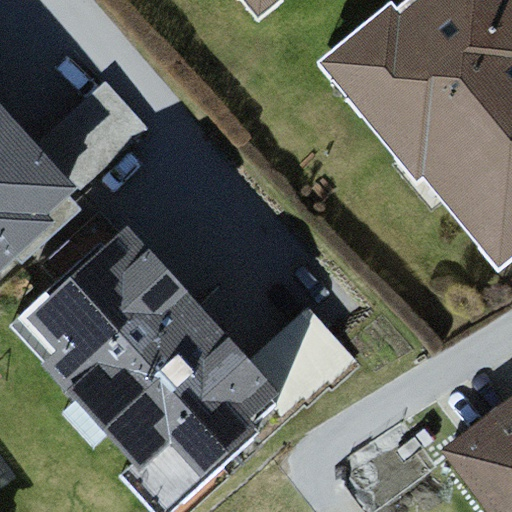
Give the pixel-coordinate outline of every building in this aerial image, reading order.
[(281,0),(233,0),(253,23),(281,0)] [(511,251),(511,14),(499,0),(397,0),(317,70),(492,269),(511,251)] [(117,82),(46,135),(81,182),(152,130),(117,82)] [(0,263),(79,186),(0,104),(0,263)] [(264,395),(112,225),(7,318),(158,488),(264,395)] [(511,511),(511,392),(440,451),(489,511),(511,511)]
